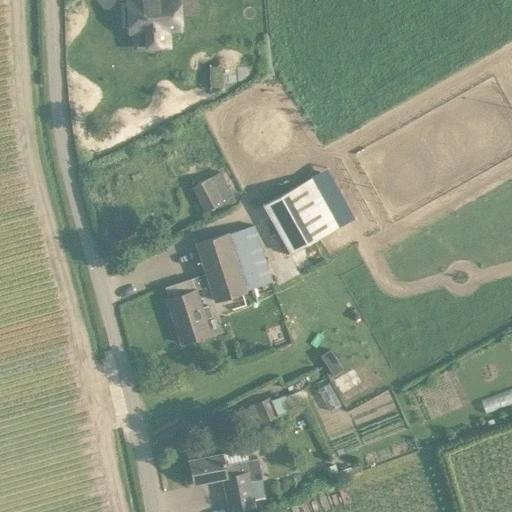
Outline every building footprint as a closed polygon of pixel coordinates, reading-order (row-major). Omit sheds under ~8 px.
[(123,0),(124,4),(119,5),(120,24),(125,24),(126,29),(141,29),(142,45),(163,43),(162,27),(175,26),(173,0),(123,0)] [(257,200),(286,253),(317,236),(340,224),(310,171),(257,200)] [(206,175),(188,185),(202,210),(220,201),(206,175)] [(184,290),(194,287),(206,284),(211,299),(271,279),(252,223),(192,240),(202,272),(181,278),(184,290)] [(205,303),(200,305),(194,287),(184,290),(163,297),(178,341),(208,332),(203,316),(209,315),(205,303)] [(340,374),(330,379),(342,400),(352,394),(340,374)] [(267,398),(275,414),(304,401),(298,388),(282,395),(281,393),(267,398)] [(267,418),(275,414),(267,398),(266,395),(258,399),(267,418)] [(191,482),(220,476),(226,509),(252,504),(250,498),(262,495),(258,476),(259,476),(255,456),(245,458),(243,448),(219,453),(219,452),(186,458),(191,482)] [(284,481),(280,479),(276,480),(275,484),(277,488),(281,488),(284,485),(284,481)]
